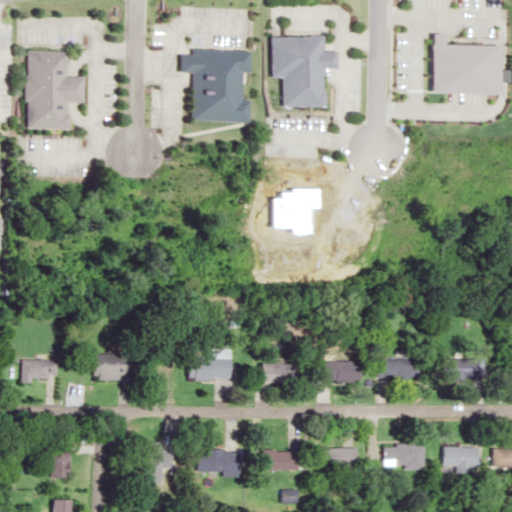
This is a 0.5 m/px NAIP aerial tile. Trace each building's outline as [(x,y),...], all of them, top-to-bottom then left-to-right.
[(262,75),(271,76),(271,105),(313,105),(314,66),(328,66),(329,49),(316,49),(316,34),(262,34),(262,75)] [(246,49),(177,45),(175,71),(184,71),(182,118),(240,121),(242,97),(235,97),(237,70),(244,71),(246,49)] [(77,75),(63,75),(63,49),(20,48),(18,126),(61,127),(61,100),(76,100),(77,75)] [(178,357),(178,377),(222,378),(223,347),(197,347),(197,357),(178,357)] [(368,356),(368,376),(408,376),(408,356),(368,356)] [(481,378),(481,357),(434,357),(434,378),(481,378)] [(19,379),(52,379),(52,359),(19,359),(19,379)] [(351,380),(351,359),(308,359),(308,380),(351,380)] [(122,361),(85,361),(85,378),(122,378),(122,361)] [(287,381),(287,363),(250,363),(250,381),(287,381)] [(135,441),(135,482),(162,482),(162,441),(135,441)] [(48,475),(64,475),(64,443),(48,443),(48,475)] [(417,468),(417,443),(375,443),(375,468),(417,468)] [(434,466),(450,466),(450,472),(470,472),(470,445),(434,445),(434,466)] [(346,447),(311,447),(311,466),(346,466),(346,447)] [(511,447),(489,448),(489,466),(511,465),(511,447)] [(234,449),(187,449),(187,472),(234,472),(234,449)] [(294,449),(254,449),(254,468),(294,468),(294,449)] [(66,511),(67,498),(50,499),(50,511),(66,511)]
